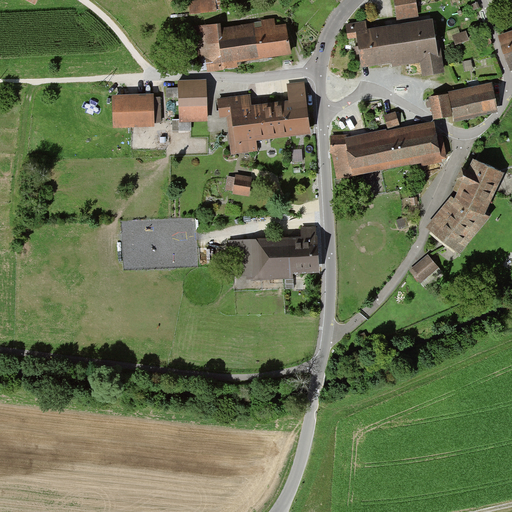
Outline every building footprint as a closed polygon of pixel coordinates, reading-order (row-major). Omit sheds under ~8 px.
[(191,12),(216,9),(214,0),(197,0),(189,1),(191,12)] [(426,74),(441,72),(433,20),(419,22),(415,0),(395,0),(399,24),(370,28),(369,22),(348,25),(350,37),(360,36),(362,48),(365,62),(422,53),(426,74)] [(208,65),(290,51),(285,24),(276,26),(274,19),(218,28),(217,22),(194,26),(199,55),(206,54),(208,65)] [(455,36),(458,44),(472,39),(469,31),(455,36)] [(511,63),(511,31),(501,36),(511,64),(511,63)] [(181,120),(206,120),(205,81),(180,82),(181,120)] [(258,139),(311,133),(305,81),(287,83),(289,98),(253,102),(252,94),(219,97),(221,116),(228,116),(232,153),(259,150),(258,139)] [(496,109),(491,83),(478,86),(451,92),(457,117),(496,109)] [(114,125),(153,123),(152,93),(112,94),(114,125)] [(431,96),(435,115),(451,111),(447,93),(431,96)] [(339,176),(443,155),(439,135),(432,137),(429,123),(403,128),(385,131),(347,139),(347,135),(331,135),(331,152),(334,152),(339,176)] [(447,238),(462,249),(490,216),(483,213),(502,170),(473,157),(469,168),(466,167),(462,167),(460,171),(462,174),(465,176),(461,186),(456,199),(452,197),(430,225),(447,238)] [(230,192),(250,195),(253,177),(233,174),(230,192)] [(296,272),(319,272),(318,249),(317,227),(303,227),(303,236),(233,239),(234,274),(255,274),(255,279),(296,278),(296,272)] [(421,281),(438,267),(428,256),(412,270),(421,281)]
